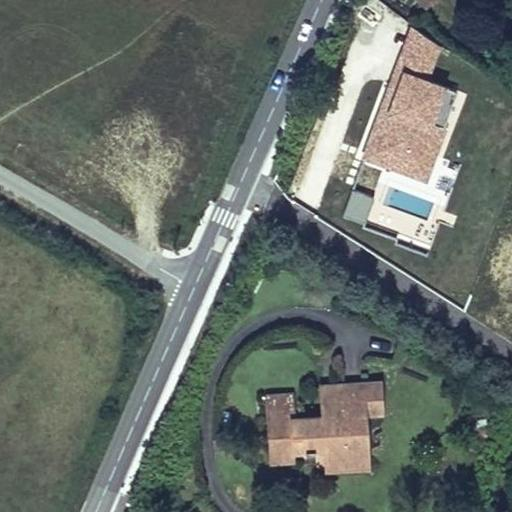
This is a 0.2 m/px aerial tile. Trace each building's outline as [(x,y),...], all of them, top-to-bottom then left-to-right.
[(402,0),(395,8),(409,20),(427,0),(402,0)] [(294,450),(324,448),(325,460),(351,458),(350,449),(370,448),(368,415),(386,414),(384,382),(335,385),(335,396),(323,397),(324,418),(292,420),(291,391),(265,393),(267,428),(271,428),(272,451),(294,450)] [(322,386),(323,397),(335,396),(335,385),(322,386)] [(351,458),(325,460),(326,470),(372,467),(370,448),(350,449),(351,458)] [(294,450),(272,451),(273,462),(294,461),(294,450)]
